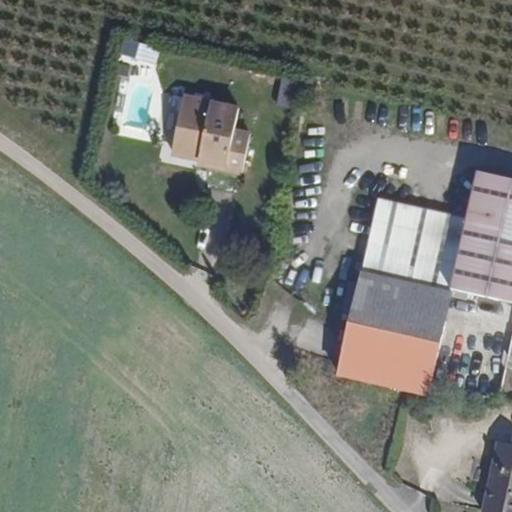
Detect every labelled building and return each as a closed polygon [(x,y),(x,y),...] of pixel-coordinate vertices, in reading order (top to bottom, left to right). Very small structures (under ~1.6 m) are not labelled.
[(134,62),(154,68),(160,48),(140,42),(134,62)] [(293,107),(298,79),(282,75),(276,103),(293,107)] [(134,81),(126,124),(145,127),(153,85),(134,81)] [(266,175),(269,138),(253,136),(256,112),(200,108),(197,164),(222,167),(234,168),(233,173),(266,175)] [(511,313),(511,187),(493,183),(481,229),(393,210),(373,302),(366,336),(355,387),(443,406),(467,303),(511,313)] [(366,336),(373,302),(361,299),(355,334),(366,336)]
